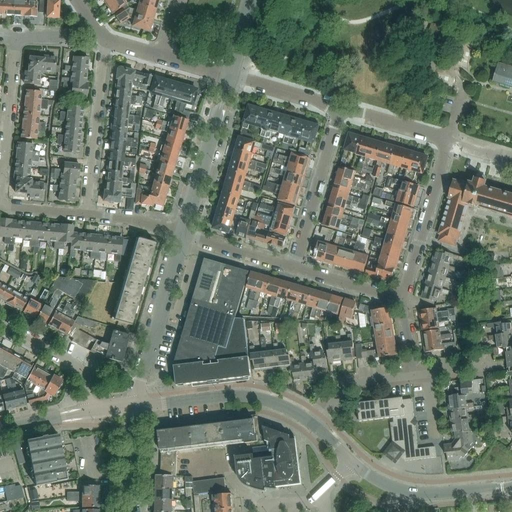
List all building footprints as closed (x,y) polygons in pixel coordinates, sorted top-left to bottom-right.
[(6,0),(2,0),(1,15),(13,16),(14,1),(6,0)] [(19,0),(20,1),(14,1),(13,16),(25,16),(25,0),(19,0)] [(25,0),(25,16),(36,17),(37,2),(32,2),(31,0),(25,0)] [(47,0),(47,12),(47,18),(47,17),(50,18),(50,19),(58,19),(58,8),(59,8),(60,2),(53,1),(53,0),(47,0)] [(121,8),(126,4),(127,4),(123,0),(113,0),(106,5),(107,4),(108,6),(108,7),(112,14),(116,11),(121,8)] [(132,0),(130,2),(129,3),(137,5),(155,9),(156,7),(157,7),(158,0),(132,0)] [(125,13),(152,20),(153,17),(154,17),(156,10),(155,9),(137,5),(136,10),(129,8),(124,12),(125,13)] [(124,12),(122,9),(114,15),(120,24),(129,18),(125,13),(124,12)] [(150,31),(152,23),(151,23),(152,20),(125,13),(129,18),(134,20),(133,26),(150,31)] [(425,48),(438,52),(445,29),(433,25),(425,48)] [(469,46),(462,43),(456,59),(464,61),(469,46)] [(59,73),(59,66),(55,66),(56,58),(44,56),(43,59),(44,59),(43,72),(54,73),(59,73)] [(72,61),(71,67),(65,66),(64,72),(71,72),(87,73),(88,58),(80,57),(80,58),(73,58),(73,61),(72,61)] [(44,59),(43,59),(29,58),(28,72),(41,74),(43,75),(43,72),(44,59)] [(505,65),(498,63),(495,74),(494,76),(493,82),(499,84),(500,84),(505,85),(511,87),(511,67),(510,67),(505,65)] [(153,77),(144,75),(134,72),(134,71),(127,69),(127,70),(119,68),(117,69),(116,79),(117,79),(132,81),(132,82),(144,85),(150,88),(153,77)] [(28,72),(25,72),(24,83),(39,85),(41,74),(28,72)] [(63,82),(85,85),(87,73),(71,72),(70,78),(63,78),(63,82)] [(455,78),(440,74),(437,82),(453,86),(455,78)] [(163,79),(155,77),(155,78),(150,95),(156,96),(154,105),(158,106),(165,81),(165,82),(162,81),(163,80),(163,79)] [(132,81),(117,79),(117,82),(116,82),(115,89),(132,91),(132,86),(142,89),(144,85),(132,82),(132,81)] [(58,81),(49,80),(48,90),(57,91),(58,81)] [(163,108),(163,107),(165,99),(171,101),(176,83),(168,81),(168,82),(167,81),(167,83),(165,82),(165,81),(158,106),(163,108)] [(70,95),(81,96),(86,97),(87,85),(85,85),(63,82),(63,88),(71,89),(70,95)] [(176,83),(171,101),(176,102),(172,114),(177,116),(185,87),(185,88),(183,87),(183,86),(183,85),(176,83)] [(177,116),(188,119),(189,113),(183,111),(184,107),(185,104),(192,106),(192,104),(193,104),(194,101),(193,100),(195,96),(196,95),(198,89),(188,86),(188,87),(188,89),(185,88),(186,87),(185,87),(177,116)] [(132,91),(115,89),(114,96),(115,96),(115,99),(142,101),(142,97),(138,97),(131,96),(132,91)] [(26,91),(25,103),(48,105),(48,100),(41,99),(42,92),(31,91),(26,91)] [(141,106),(142,102),(142,101),(115,99),(115,102),(114,102),(113,109),(129,110),(130,105),(141,106)] [(48,105),(25,103),(23,114),(39,116),(40,109),(47,110),(48,105)] [(247,112),(241,132),(246,133),(248,126),(255,128),(261,108),(248,104),(246,112),(247,112)] [(59,117),(82,120),(83,107),(67,106),(67,112),(60,112),(59,117)] [(265,138),(272,111),(272,113),(269,112),(270,110),(261,108),(255,128),(262,130),(261,131),(262,131),(261,137),(264,138),(265,138)] [(112,116),(113,119),(139,122),(140,117),(136,117),(129,116),(129,110),(113,109),(112,116)] [(147,109),(145,118),(151,120),(154,111),(147,109)] [(275,114),(272,113),(273,112),(272,111),(265,138),(267,138),(269,139),(271,133),(272,134),(272,132),(279,134),(284,114),(276,112),(275,114)] [(45,128),(46,123),(39,122),(39,116),(23,114),(22,126),(45,128)] [(284,114),(279,134),(285,136),(281,148),(286,150),(288,144),(296,118),(295,118),(295,119),(292,119),(293,117),(284,114)] [(187,121),(183,119),(172,116),(170,123),(168,122),(166,127),(184,132),(185,128),(186,128),(188,123),(187,123),(187,121)] [(66,122),(65,129),(81,131),(82,120),(59,117),(59,122),(66,122)] [(296,118),(288,144),(292,146),(293,146),(294,140),(295,140),(295,139),(300,140),(302,141),(307,121),(299,118),(298,120),(295,120),(296,118)] [(112,129),(127,130),(127,125),(139,126),(139,122),(113,119),(113,122),(112,121),(111,128),(112,128),(112,129)] [(307,121),(302,141),(308,143),(306,147),(312,149),(314,140),(317,133),(318,133),(320,125),(307,121)] [(21,137),(36,139),(37,132),(45,133),(45,128),(22,126),(21,137)] [(181,142),(182,142),(184,137),(183,137),(184,132),(166,127),(165,132),(167,133),(165,140),(181,144),(181,142)] [(81,131),(65,129),(64,136),(58,135),(57,140),(79,143),(81,131)] [(126,137),(127,132),(112,131),(111,131),(110,138),(111,138),(111,141),(137,144),(137,140),(138,139),(126,138),(126,137)] [(241,132),(240,138),(252,141),(254,135),(246,133),(241,132)] [(349,134),(348,140),(340,167),(344,169),(349,151),(356,153),(361,138),(356,136),(356,135),(351,134),(350,135),(349,134)] [(368,140),(369,139),(361,137),(361,138),(356,153),(356,155),(361,157),(358,168),(362,170),(371,140),(371,141),(368,140)] [(238,141),(235,149),(253,154),(255,147),(273,153),(275,148),(256,143),(252,141),(240,138),(238,138),(239,139),(239,140),(239,141),(238,141)] [(78,154),(79,143),(57,140),(57,145),(63,145),(63,152),(78,154)] [(161,146),(160,151),(177,156),(179,151),(180,151),(181,146),(180,146),(181,144),(165,140),(163,146),(161,146)] [(371,141),(371,140),(362,170),(367,171),(370,159),(376,161),(381,143),(374,140),(373,141),(371,141)] [(109,151),(125,152),(126,147),(137,148),(137,144),(111,141),(110,144),(109,144),(109,151)] [(17,143),(16,155),(39,157),(39,153),(32,152),(32,145),(17,143)] [(378,161),(373,177),(378,178),(383,163),(390,165),(396,147),(388,145),(387,146),(385,145),(386,144),(385,144),(385,145),(383,144),(383,143),(383,144),(381,144),(381,143),(376,161),(378,161)] [(300,147),(298,153),(305,155),(310,156),(312,149),(306,147),(306,149),(300,147)] [(390,165),(387,174),(392,175),(395,167),(401,169),(406,150),(398,148),(398,149),(396,148),(396,147),(390,165)] [(232,159),(232,160),(256,167),(257,162),(251,160),(253,154),(235,149),(233,157),(234,157),(233,160),(232,159)] [(406,150),(401,169),(406,170),(404,179),(409,180),(417,153),(416,154),(414,153),(414,152),(406,150)] [(125,152),(109,151),(108,158),(109,158),(109,161),(135,164),(136,160),(125,158),(125,152)] [(177,156),(160,151),(158,155),(161,156),(159,162),(174,167),(174,165),(175,165),(177,161),(176,160),(177,156)] [(280,155),(279,160),(307,168),(306,168),(307,165),(308,166),(310,159),(309,158),(304,157),(292,153),(290,158),(280,155)] [(417,153),(409,180),(413,182),(416,171),(423,174),(425,167),(424,167),(427,156),(419,154),(419,155),(417,154),(417,153)] [(16,155),(15,167),(31,169),(32,162),(38,162),(39,157),(16,155)] [(231,162),(229,170),(247,175),(249,169),(254,171),(256,167),(232,160),(233,160),(233,163),(231,162)] [(307,168),(279,160),(277,164),(288,167),(286,172),(304,177),(305,178),(307,171),(306,170),(306,168),(307,168)] [(135,164),(109,161),(108,164),(107,164),(106,171),(123,173),(124,167),(135,168),(135,164)] [(174,167),(159,162),(157,170),(153,169),(152,171),(171,177),(172,174),(173,174),(174,169),(173,169),(174,167)] [(54,174),(76,176),(78,177),(79,165),(63,163),(63,170),(54,169),(54,174)] [(486,183),(488,175),(490,167),(488,167),(485,176),(478,174),(481,165),(478,164),(474,180),(472,179),(471,183),(461,180),(461,183),(451,180),(445,197),(449,199),(440,231),(436,230),(435,233),(441,234),(439,241),(454,246),(457,239),(458,239),(468,206),(472,208),(473,207),(474,208),(474,206),(478,207),(511,216),(511,195),(486,188),(487,184),(486,183)] [(30,179),(31,169),(15,167),(14,178),(17,179),(17,178),(30,179)] [(344,169),(340,167),(339,167),(337,174),(338,174),(337,177),(336,176),(336,177),(337,177),(366,185),(372,187),(373,183),(365,180),(355,177),(356,172),(344,169)] [(276,169),(274,174),(285,177),(283,182),(302,187),(304,180),(303,180),(304,177),(286,172),(276,169)] [(226,181),(250,188),(251,183),(245,182),(247,175),(229,170),(227,178),(228,179),(227,181),(226,181)] [(131,183),(133,184),(134,179),(123,178),(123,173),(106,171),(106,178),(107,178),(106,181),(122,182),(131,183)] [(171,177),(152,171),(151,176),(155,177),(153,182),(168,187),(168,186),(169,187),(170,182),(170,181),(171,177)] [(59,186),(75,188),(76,176),(54,174),(53,179),(60,179),(59,186)] [(365,190),(366,185),(337,177),(336,179),(335,179),(333,186),(351,191),(352,186),(365,190)] [(17,178),(17,179),(15,193),(29,194),(30,194),(31,182),(32,182),(32,179),(30,179),(17,178)] [(419,187),(408,183),(392,179),(390,183),(401,186),(399,192),(416,197),(419,189),(418,189),(418,187),(419,187)] [(105,191),(131,194),(132,190),(130,189),(122,188),(122,182),(106,181),(106,182),(105,182),(105,188),(106,188),(105,191)] [(225,184),(223,191),(224,191),(224,192),(229,194),(241,197),(242,191),(249,192),(250,188),(226,181),(227,182),(226,184),(225,184)] [(41,198),(42,190),(46,191),(47,184),(43,184),(43,183),(32,182),(31,182),(30,194),(29,194),(29,197),(41,198)] [(168,187),(153,182),(151,190),(147,189),(146,191),(165,197),(166,194),(167,194),(168,189),(167,189),(168,187)] [(272,183),(270,188),(299,196),(298,196),(299,194),(300,194),(302,187),(283,182),(282,186),(272,183)] [(73,203),(75,188),(59,186),(52,185),(52,186),(52,190),(59,191),(58,200),(65,201),(65,202),(73,203)] [(264,186),(262,191),(279,196),(278,201),(291,204),(295,206),(295,205),(296,206),(298,199),(298,198),(298,196),(299,196),(270,188),(266,186),(264,186)] [(351,191),(333,186),(331,193),(332,193),(332,196),(331,195),(331,196),(367,206),(370,197),(363,195),(361,200),(349,197),(351,191)] [(143,190),(137,189),(135,204),(140,205),(152,206),(153,204),(162,207),(163,204),(164,205),(165,200),(164,200),(165,197),(146,191),(143,190)] [(131,194),(105,191),(104,191),(103,201),(112,202),(112,203),(119,204),(119,203),(120,197),(127,198),(131,198),(131,194)] [(385,199),(408,206),(413,207),(414,207),(413,206),(413,204),(414,204),(416,197),(399,192),(397,197),(387,194),(385,199)] [(238,206),(240,199),(228,196),(223,194),(223,196),(222,196),(220,203),(221,203),(220,205),(219,205),(243,213),(244,208),(238,206)] [(345,210),(347,205),(366,211),(367,206),(331,196),(331,198),(330,198),(328,205),(345,210)] [(413,209),(386,201),(385,206),(394,209),(392,214),(410,219),(412,212),(411,211),(412,209),(413,210),(413,209)] [(295,207),(278,202),(276,208),(268,206),(267,210),(275,213),(292,217),(295,207)] [(243,213),(219,205),(219,206),(220,206),(219,208),(218,208),(216,217),(234,221),(235,215),(242,217),(243,213)] [(344,215),(345,210),(328,205),(326,212),(327,212),(326,215),(325,215),(351,223),(353,218),(344,215)] [(255,216),(255,217),(289,227),(292,217),(275,213),(273,218),(258,213),(257,217),(255,216)] [(369,214),(367,218),(373,220),(380,222),(381,217),(369,214)] [(410,219),(392,214),(391,220),(381,217),(380,222),(407,230),(407,229),(406,229),(407,227),(408,227),(410,219)] [(322,225),(323,226),(339,231),(341,225),(350,228),(351,223),(325,215),(326,216),(325,218),(324,217),(322,225)] [(234,221),(216,217),(217,217),(216,219),(215,219),(212,229),(230,234),(234,221)] [(269,231),(285,236),(286,236),(289,227),(255,217),(252,226),(257,228),(264,230),(265,225),(270,227),(269,231)] [(251,221),(248,220),(241,218),(238,230),(236,236),(244,238),(244,237),(246,238),(246,239),(247,237),(250,226),(251,221)] [(0,237),(5,238),(4,244),(9,245),(11,221),(11,220),(0,219),(0,237)] [(14,239),(22,239),(24,222),(11,221),(9,245),(14,245),(14,239)] [(24,222),(22,239),(30,240),(29,247),(34,247),(36,223),(24,222)] [(407,230),(380,222),(379,226),(388,229),(386,234),(404,240),(406,232),(405,232),(406,229),(407,230)] [(39,241),(47,242),(48,224),(36,223),(34,247),(38,248),(39,241)] [(48,224),(47,242),(54,242),(53,249),(58,249),(60,225),(48,224)] [(64,243),(70,244),(71,244),(72,233),(73,226),(60,225),(58,249),(63,250),(64,243)] [(257,228),(252,226),(250,226),(247,237),(254,239),(255,234),(257,228)] [(321,233),(320,234),(326,236),(331,237),(333,231),(327,229),(322,228),(323,228),(321,233)] [(70,244),(69,255),(69,257),(75,258),(75,251),(83,252),(85,234),(72,233),(71,244),(70,244)] [(276,246),(275,248),(277,248),(277,246),(283,248),(286,238),(269,233),(267,238),(257,235),(256,240),(268,243),(268,244),(276,246)] [(85,234),(83,252),(90,252),(90,259),(95,259),(97,235),(85,234)] [(404,240),(386,234),(385,240),(376,237),(374,242),(401,250),(401,249),(400,249),(401,247),(402,247),(404,240)] [(100,253),(108,254),(109,237),(97,235),(95,259),(99,260),(100,253)] [(329,244),(331,237),(326,236),(324,243),(318,242),(316,249),(315,248),(312,258),(321,261),(322,260),(323,260),(323,261),(329,244)] [(334,246),(329,244),(323,261),(331,264),(331,263),(333,263),(333,264),(341,237),(337,236),(334,246)] [(119,267),(122,238),(109,237),(108,254),(115,255),(114,266),(119,267)] [(343,267),(348,250),(343,249),(346,238),(341,237),(333,264),(334,264),(334,263),(336,264),(336,265),(343,267)] [(155,243),(146,240),(137,238),(137,239),(138,239),(114,320),(113,320),(131,326),(132,325),(131,325),(155,244),(155,243)] [(353,270),(361,243),(356,241),(353,251),(348,250),(343,267),(351,269),(351,268),(353,269),(353,270)] [(382,249),(380,254),(398,260),(400,252),(399,252),(400,249),(401,250),(374,242),(373,246),(382,249)] [(364,273),(364,272),(368,256),(363,254),(366,244),(361,243),(353,270),(354,270),(354,269),(356,270),(356,271),(364,273)] [(465,258),(459,257),(445,253),(445,255),(435,252),(431,263),(442,266),(442,264),(449,266),(450,260),(451,261),(452,259),(464,263),(465,258)] [(398,260),(380,254),(379,260),(370,258),(369,262),(395,270),(395,269),(394,269),(395,267),(396,267),(398,260)] [(193,298),(194,298),(215,305),(223,274),(219,273),(221,264),(205,259),(205,260),(203,267),(202,267),(202,268),(203,268),(201,275),(200,275),(198,283),(196,290),(196,291),(194,298),(193,298)] [(369,262),(365,273),(390,280),(390,281),(391,281),(394,270),(395,270),(378,264),(369,262)] [(431,263),(428,275),(438,278),(439,276),(445,278),(447,272),(448,272),(448,271),(455,272),(456,268),(449,266),(442,264),(442,266),(431,263)] [(223,274),(215,305),(237,311),(249,272),(246,271),(242,270),(226,265),(221,264),(219,273),(223,274)] [(10,268),(7,273),(12,276),(15,271),(10,268)] [(15,271),(12,276),(18,279),(20,274),(21,274),(15,271)] [(249,276),(246,289),(252,290),(249,300),(254,301),(261,275),(261,274),(261,275),(259,275),(259,274),(251,271),(251,272),(249,276)] [(466,274),(463,282),(469,284),(472,276),(466,274)] [(261,275),(254,301),(259,303),(261,293),(266,295),(272,277),(264,275),(263,276),(261,276),(262,275),(261,275)] [(428,275),(425,286),(435,289),(435,287),(442,289),(443,283),(444,284),(445,282),(451,284),(453,280),(445,278),(439,276),(438,278),(428,275)] [(272,277),(266,295),(272,296),(269,306),(274,307),(282,280),(281,280),(281,281),(279,281),(279,280),(272,277)] [(41,322),(45,324),(62,292),(70,279),(56,278),(50,289),(55,291),(49,302),(51,303),(48,308),(44,305),(39,315),(36,319),(37,320),(38,321),(40,322),(41,322)] [(70,279),(62,292),(74,299),(83,303),(94,281),(70,279)] [(282,280),(274,307),(279,308),(282,299),(287,301),(292,283),(284,281),(284,282),(282,282),(282,281),(282,280)] [(292,283),(287,301),(292,302),(290,312),(294,313),(302,286),(301,287),(300,287),(300,286),(292,283)] [(302,286),(294,313),(299,314),(302,305),(307,307),(312,289),(304,287),(304,288),(302,287),(302,286)] [(449,291),(442,289),(435,287),(435,289),(425,286),(421,298),(432,301),(432,299),(438,301),(440,295),(441,295),(442,294),(448,295),(449,291)] [(6,304),(10,306),(17,293),(7,287),(0,299),(6,303),(6,304)] [(313,308),(310,318),(315,319),(322,292),(322,293),(320,293),(320,292),(312,289),(307,307),(313,308)] [(25,308),(23,312),(24,313),(24,314),(29,316),(29,315),(34,318),(45,297),(48,292),(44,290),(37,303),(30,299),(25,308)] [(328,313),(333,296),(333,295),(325,293),(324,294),(322,293),(323,292),(322,292),(315,319),(319,320),(322,311),(327,313),(328,313)] [(21,311),(24,307),(28,299),(30,295),(26,293),(24,297),(17,293),(10,306),(14,309),(15,307),(21,311)] [(325,320),(330,320),(332,314),(338,316),(342,303),(343,298),(335,296),(335,297),(333,296),(328,313),(327,313),(325,320)] [(237,311),(215,305),(194,298),(192,306),(191,306),(180,345),(179,349),(174,366),(186,363),(214,360),(218,346),(226,349),(235,319),(237,311)] [(352,319),(355,307),(357,302),(348,300),(348,301),(346,300),(346,299),(345,299),(344,304),(338,323),(343,325),(346,317),(352,319)] [(69,309),(57,331),(61,333),(62,334),(64,335),(65,335),(67,336),(74,323),(75,322),(69,319),(76,305),(72,303),(71,306),(69,309)] [(53,328),(57,331),(69,309),(65,307),(61,314),(55,311),(47,325),(49,326),(49,327),(52,329),(53,328)] [(389,308),(374,310),(372,311),(371,311),(372,315),(374,327),(392,324),(389,308)] [(436,308),(419,311),(420,318),(421,317),(421,321),(448,317),(447,312),(437,313),(436,308)] [(454,309),(447,310),(447,312),(448,317),(455,316),(454,309)] [(67,336),(73,339),(75,334),(78,330),(80,326),(83,326),(94,329),(96,322),(77,317),(75,322),(74,323),(67,336)] [(422,323),(421,324),(422,331),(439,328),(438,323),(449,322),(448,317),(421,321),(422,323)] [(251,377),(244,319),(235,319),(226,349),(218,346),(214,360),(186,363),(174,366),(176,379),(175,380),(176,382),(176,386),(179,386),(181,386),(181,385),(246,377),(249,377),(251,377)] [(495,329),(496,335),(496,336),(502,335),(502,337),(511,335),(511,326),(511,323),(501,324),(501,322),(487,324),(487,329),(494,328),(494,329),(495,329)] [(392,324),(374,327),(378,350),(367,351),(367,349),(362,350),(363,358),(367,358),(370,357),(374,357),(374,358),(397,355),(395,342),(394,337),(392,324)] [(441,340),(442,340),(445,340),(445,339),(451,338),(451,334),(440,336),(439,330),(423,333),(423,334),(422,335),(423,338),(424,339),(424,343),(441,340)] [(341,343),(341,350),(339,350),(341,361),(343,361),(343,359),(345,359),(345,360),(353,359),(351,349),(353,349),(353,344),(352,335),(347,335),(348,342),(341,343)] [(496,336),(496,335),(488,336),(489,341),(495,340),(496,341),(497,341),(497,348),(498,348),(503,347),(504,349),(506,349),(505,348),(511,347),(511,335),(502,337),(502,335),(496,336)] [(327,351),(328,357),(328,362),(331,362),(331,361),(333,360),(333,362),(341,361),(339,350),(341,350),(341,343),(340,336),(335,336),(336,343),(328,344),(329,351),(327,351)] [(456,355),(455,347),(449,348),(448,344),(441,344),(441,343),(442,342),(442,340),(441,340),(424,343),(425,346),(424,347),(424,351),(426,352),(426,353),(445,350),(446,356),(456,355)] [(273,344),(274,351),(275,357),(277,357),(278,368),(286,367),(286,366),(288,366),(288,367),(290,367),(289,358),(290,358),(290,356),(288,356),(287,349),(279,350),(278,343),(273,344)] [(315,369),(317,369),(327,368),(326,357),(324,357),(323,351),(315,352),(314,344),(310,345),(311,359),(313,359),(314,362),(315,369)] [(261,346),(262,352),(263,359),(265,358),(267,370),(274,369),(274,367),(276,367),(276,368),(278,368),(277,357),(275,357),(274,351),(267,352),(266,345),(261,346)] [(250,347),(251,361),(253,361),(254,366),(254,371),(262,370),(262,369),(264,369),(264,370),(267,370),(265,358),(263,359),(262,352),(255,353),(254,346),(250,347)] [(0,347),(0,371),(11,353),(5,350),(5,349),(2,347),(1,348),(0,347)] [(3,378),(8,370),(14,373),(12,378),(22,359),(20,358),(20,357),(17,356),(16,356),(11,353),(0,371),(0,380),(3,380),(3,378)] [(318,379),(317,369),(315,369),(314,362),(306,363),(305,356),(301,357),(302,363),(303,370),(305,370),(306,381),(314,380),(314,378),(316,378),(316,380),(318,379)] [(290,367),(291,372),(293,372),(294,382),(302,381),(302,380),(304,380),(304,381),(306,381),(305,370),(303,370),(302,363),(295,364),(294,357),(290,358),(289,358),(290,367)] [(12,378),(18,381),(19,379),(17,379),(19,376),(25,379),(30,369),(33,365),(31,364),(30,363),(28,361),(26,362),(22,359),(12,378)] [(34,366),(32,370),(24,385),(26,396),(33,394),(32,390),(27,391),(31,384),(37,387),(45,371),(37,366),(37,367),(34,366)] [(41,389),(38,395),(38,396),(38,398),(42,397),(53,376),(54,376),(53,375),(53,376),(51,375),(51,374),(45,371),(37,387),(41,389)] [(42,397),(38,398),(38,399),(39,401),(47,400),(50,394),(54,396),(57,389),(58,390),(63,381),(53,376),(42,397)] [(472,379),(462,380),(460,380),(461,388),(452,389),(453,395),(458,395),(458,397),(465,396),(467,396),(467,394),(479,392),(479,384),(481,384),(480,380),(472,381),(472,379)] [(11,385),(16,407),(20,406),(21,407),(24,406),(25,405),(26,404),(25,400),(23,390),(17,392),(17,389),(16,389),(15,384),(11,385)] [(8,394),(7,394),(2,395),(6,409),(7,409),(9,410),(11,409),(12,408),(16,407),(11,385),(6,386),(8,394)] [(33,394),(26,396),(28,404),(35,402),(34,400),(34,397),(33,394)] [(458,395),(453,395),(447,396),(449,408),(460,407),(460,409),(466,408),(474,407),(473,403),(467,404),(467,402),(466,402),(465,396),(458,397),(458,395)] [(404,461),(436,457),(434,446),(417,449),(414,425),(417,422),(414,420),(412,399),(402,400),(402,398),(357,403),(358,411),(356,413),(358,414),(359,422),(393,418),(393,422),(390,423),(393,443),(384,454),(395,462),(399,457),(404,461)] [(460,409),(460,407),(449,408),(450,420),(461,419),(461,421),(468,420),(475,419),(475,415),(468,416),(468,414),(467,414),(466,408),(460,409)] [(171,429),(158,431),(159,441),(160,450),(162,450),(162,452),(161,452),(161,453),(218,446),(245,443),(258,442),(257,436),(256,436),(255,429),(255,426),(254,419),(171,429)] [(461,421),(461,419),(450,420),(452,432),(455,432),(464,430),(464,432),(471,432),(477,431),(476,427),(470,427),(469,426),(468,426),(468,420),(461,421)] [(236,456),(235,456),(237,472),(237,476),(239,479),(241,482),(244,485),(246,486),(249,488),(254,489),(259,491),(266,492),(266,491),(265,491),(266,490),(266,489),(278,490),(278,489),(277,489),(276,487),(301,484),(300,473),(298,462),(297,451),(295,437),(295,439),(292,439),(291,437),(266,428),(263,426),(264,434),(265,441),(267,442),(271,443),(272,454),(272,457),(253,459),(253,455),(236,457),(236,456)] [(456,440),(454,442),(468,453),(472,448),(470,446),(472,443),(471,432),(464,432),(464,430),(455,432),(456,440)] [(36,486),(50,483),(67,480),(60,446),(56,447),(55,444),(60,443),(58,435),(47,437),(46,436),(42,437),(42,438),(27,441),(36,486)] [(447,461),(448,461),(459,460),(462,456),(464,458),(468,453),(454,442),(453,444),(444,445),(445,454),(447,453),(447,461)] [(166,476),(174,476),(176,476),(177,451),(161,453),(161,476),(166,476)] [(166,476),(161,476),(157,476),(157,477),(157,478),(157,480),(157,488),(156,488),(173,489),(174,476),(166,476)] [(24,498),(23,494),(21,486),(15,487),(17,495),(6,497),(7,501),(24,498)] [(99,494),(99,486),(82,486),(82,492),(67,492),(67,498),(99,497),(98,497),(98,494),(99,494)] [(156,500),(173,501),(174,501),(174,495),(173,495),(173,489),(156,488),(156,489),(157,489),(156,496),(157,496),(156,499),(156,500)] [(36,489),(29,491),(31,500),(38,499),(36,489)] [(232,511),(232,494),(226,495),(212,496),(212,497),(205,498),(206,502),(213,501),(215,501),(215,511),(232,511)] [(81,508),(94,508),(99,508),(99,499),(98,499),(98,497),(99,497),(67,498),(67,502),(81,502),(81,508)] [(173,501),(156,500),(156,501),(156,508),(156,511),(155,511),(173,511),(174,507),(173,507),(173,501)] [(39,501),(31,502),(32,510),(40,509),(39,501)]
